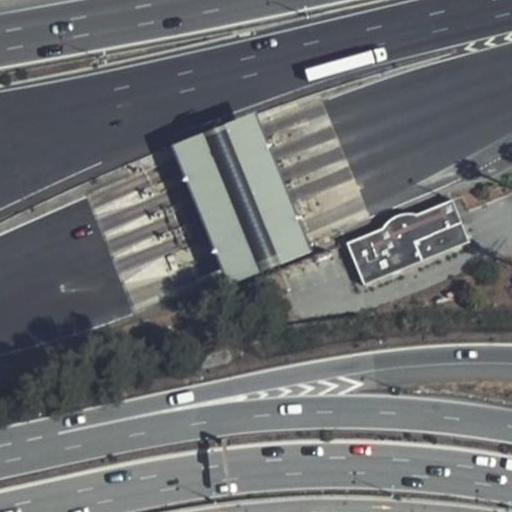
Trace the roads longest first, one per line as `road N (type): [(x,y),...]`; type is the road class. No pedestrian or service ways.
road 1 (motorway): [(0,292),(511,97)]
road 2 (motorway): [(0,142),(236,70),(511,1)]
road 3 (primary): [(511,355),(373,362),(103,417),(0,452)]
road 4 (primary): [(511,429),(345,412),(223,422),(0,459)]
road 5 (primary): [(16,511),(223,471),(376,464),(511,480)]
road 6 (motorway): [(216,0),(0,40)]
